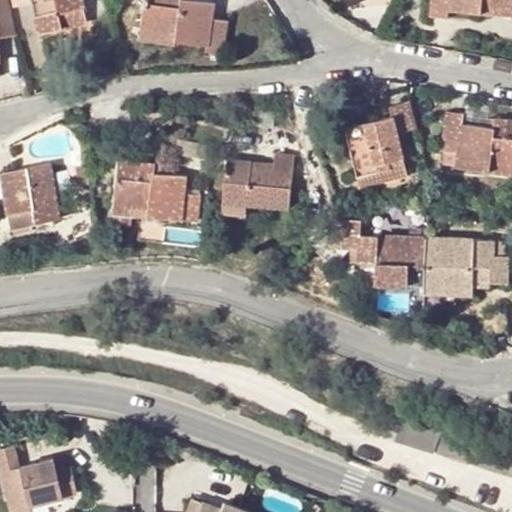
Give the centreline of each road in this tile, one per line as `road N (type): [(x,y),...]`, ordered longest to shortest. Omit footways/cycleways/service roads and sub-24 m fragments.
road 1 (residential): [(511,370),(440,376),(149,273),(0,295)]
road 2 (tertiary): [(446,511),(358,472),(140,396),(0,378)]
road 3 (residential): [(0,121),(160,86),(295,81),(319,28)]
road 4 (residential): [(319,28),(511,83)]
